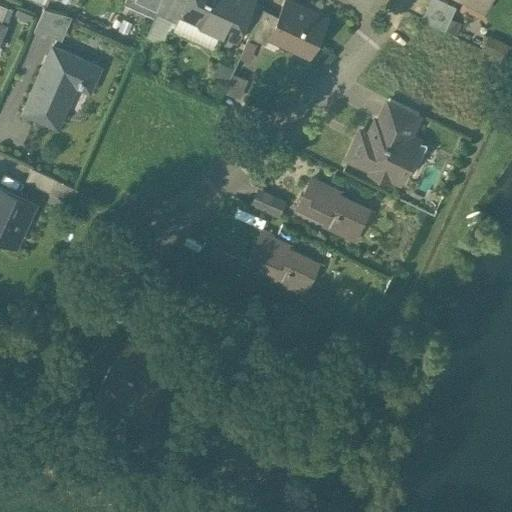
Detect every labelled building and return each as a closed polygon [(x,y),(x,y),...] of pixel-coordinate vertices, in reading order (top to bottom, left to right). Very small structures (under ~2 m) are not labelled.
[(267,34),(278,8),(260,0),(161,0),(161,2),(242,38),(247,25),(267,34)] [(312,52),(331,8),(309,0),(281,0),(278,8),(267,34),(312,52)] [(489,0),(428,0),(423,10),(445,24),(458,0),(483,0),(488,2),(489,0)] [(44,2),(34,26),(62,37),(72,13),(44,2)] [(100,66),(53,45),(24,111),(57,126),(65,107),(60,104),(72,79),(78,82),(76,85),(89,90),(100,66)] [(425,106),(387,90),(369,120),(362,115),(345,148),(405,177),(427,128),(417,123),(425,106)] [(380,197),(314,170),(297,201),(363,232),(380,197)] [(258,185),(252,198),(279,211),(285,197),(258,185)] [(0,188),(0,235),(10,240),(21,216),(26,219),(33,204),(0,188)] [(304,255),(286,246),(288,243),(262,231),(248,260),(275,273),(273,277),(282,282),(281,283),(304,294),(309,285),(303,282),(307,273),(298,269),(304,255)] [(170,321),(140,307),(130,329),(150,338),(156,328),(165,332),(170,321)] [(151,358),(123,344),(102,391),(143,409),(155,383),(143,376),(151,358)] [(247,430),(221,418),(206,446),(233,460),(231,466),(240,469),(240,472),(262,482),(267,473),(261,470),(265,461),(257,456),(262,443),(245,434),(247,430)]
